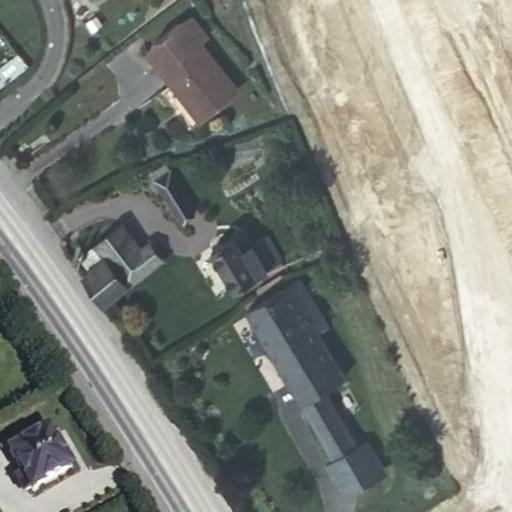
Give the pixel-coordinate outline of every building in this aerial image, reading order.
[(169,69),(204,41),(191,24),(155,51),(169,69)] [(180,82),(208,119),(242,92),(204,41),(169,69),(180,82)] [(0,93),(31,69),(18,53),(0,67),(0,93)] [(198,127),(208,119),(180,82),(169,90),(198,127)] [(184,223),(199,213),(172,173),(157,183),(184,223)] [(108,258),(130,288),(165,261),(153,245),(143,252),(124,226),(98,246),(108,258)] [(247,233),(237,239),(244,252),(255,246),(247,233)] [(237,291),(270,272),(256,249),(255,246),(244,252),(237,239),(214,252),(237,291)] [(256,249),(270,272),(285,264),(271,240),(256,249)] [(108,258),(98,246),(82,258),(92,271),(108,258)] [(84,277),(106,307),(130,288),(108,258),(92,271),(84,277)] [(330,325),(303,280),(295,285),(322,330),(330,325)] [(295,285),(250,311),(284,371),(331,344),(322,330),(295,285)] [(303,403),(328,389),(350,376),(331,344),(284,371),(303,403)] [(335,457),(359,444),(328,389),(303,403),(335,457)] [(18,464),(31,489),(72,467),(49,428),(10,450),(18,464)] [(380,481),(390,475),(369,438),(359,444),(380,481)] [(356,494),(356,495),(380,481),(359,444),(335,457),(356,494)] [(345,499),(356,494),(335,457),(325,463),(345,499)] [(25,492),(31,489),(18,464),(11,468),(25,492)]
